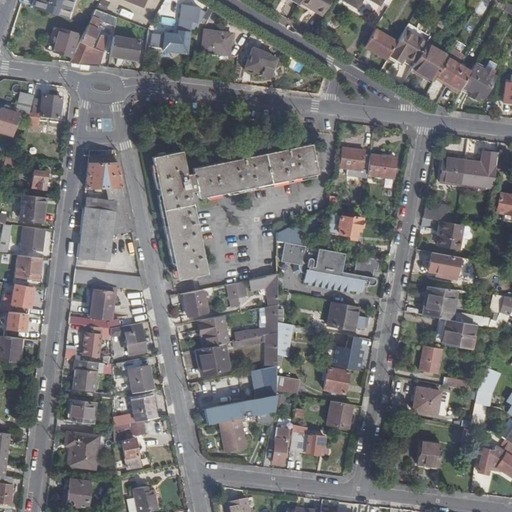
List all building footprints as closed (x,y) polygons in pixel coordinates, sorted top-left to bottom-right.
[(310,9),(322,16),(331,0),(300,0),(301,0),(300,1),(311,7),(310,9)] [(388,8),(392,0),(342,0),(357,9),(362,0),(371,0),(380,5),(381,4),(388,8)] [(509,3),(502,0),(494,0),(493,3),(505,10),(509,3)] [(87,25),(95,9),(90,6),(84,19),(86,20),(84,23),(87,25)] [(198,9),(182,7),(178,36),(165,34),(163,50),(186,53),(190,22),(194,22),(198,9)] [(116,18),(105,13),(102,21),(115,26),(116,18)] [(88,26),(70,63),(98,67),(107,38),(102,36),(96,48),(90,46),(98,30),(95,28),(99,21),(92,17),(88,26)] [(440,19),(437,25),(443,29),(446,23),(440,19)] [(135,37),(147,42),(149,30),(145,28),(137,26),(135,37)] [(71,57),(78,34),(60,29),(53,52),(71,57)] [(376,29),(365,47),(387,60),(389,56),(397,42),(376,29)] [(427,42),(405,29),(397,42),(389,56),(397,61),(402,54),(405,55),(404,57),(415,63),(426,44),(427,42)] [(231,34),(204,30),(202,52),(228,55),(231,34)] [(113,37),(110,56),(136,60),(139,42),(113,37)] [(415,63),(412,68),(434,81),(436,76),(446,59),(448,57),(426,44),(415,63)] [(270,80),(279,59),(252,47),(243,68),(270,80)] [(460,61),(463,54),(452,50),(449,57),(460,61)] [(470,73),(446,59),(436,76),(445,82),(445,83),(449,86),(451,85),(459,90),(465,81),(470,73)] [(474,66),(470,73),(465,81),(461,87),(471,93),(469,97),(476,102),(480,95),(484,97),(494,80),(490,77),(493,71),(486,66),(483,71),(474,66)] [(506,82),(503,101),(511,102),(511,76),(511,77),(510,83),(506,82)] [(29,114),(28,117),(27,128),(38,130),(40,116),(58,118),(61,97),(56,97),(57,92),(50,91),(49,96),(42,95),(41,100),(35,100),(33,114),(29,114)] [(29,114),(33,96),(21,93),(17,108),(20,109),(21,112),(29,114)] [(0,131),(11,135),(18,114),(0,108),(0,131)] [(187,173),(182,150),(153,155),(174,261),(178,260),(180,265),(175,266),(178,278),(208,272),(191,190),(197,189),(199,196),(318,172),(312,143),(192,167),(193,172),(187,173)] [(369,170),(371,155),(364,154),(365,150),(343,147),(340,167),(347,168),(346,174),(361,176),(363,169),(369,170)] [(480,162),(443,158),(439,182),(486,189),(492,190),(497,152),(482,150),(480,162)] [(396,158),(371,154),(371,155),(369,170),(368,174),(394,178),(396,158)] [(16,168),(18,161),(6,157),(4,164),(16,168)] [(118,162),(89,163),(85,188),(107,187),(111,211),(83,207),(77,257),(108,261),(112,234),(116,233),(132,230),(118,162)] [(44,189),(46,173),(33,171),(31,188),(44,189)] [(511,195),(499,193),(497,205),(505,206),(504,213),(503,219),(511,221),(511,215),(511,195)] [(41,223),(44,198),(22,195),(19,220),(41,223)] [(448,206),(425,202),(422,218),(439,221),(445,222),(448,206)] [(362,218),(352,216),(351,218),(340,215),(338,226),(339,226),(338,233),(348,235),(348,237),(355,239),(355,233),(358,234),(362,218)] [(445,222),(439,221),(437,231),(439,232),(437,246),(458,249),(460,239),(462,226),(445,222)] [(11,226),(3,225),(0,238),(0,246),(7,247),(11,226)] [(468,233),(469,227),(462,226),(460,239),(468,240),(470,239),(471,236),(468,233)] [(42,252),(45,230),(23,227),(20,250),(42,252)] [(289,232),(277,232),(277,240),(281,241),(289,241),(289,232)] [(295,267),(296,269),(375,284),(376,281),(374,279),(372,278),(370,277),(372,269),(377,270),(379,260),(357,256),(354,274),(341,272),(345,254),(318,249),(314,267),(312,267),(313,261),(312,259),(311,258),(309,258),(308,259),(307,260),(307,263),(303,263),(306,247),(285,242),(282,260),(294,263),(295,267)] [(455,279),(459,257),(431,252),(428,270),(436,272),(440,272),(440,276),(455,279)] [(38,280),(40,259),(18,256),(15,277),(38,280)] [(144,290),(141,277),(75,269),(74,282),(96,285),(116,287),(144,290)] [(375,284),(296,269),(297,271),(300,274),(303,276),(302,279),(362,291),(363,284),(372,286),(374,285),(375,284)] [(265,276),(250,279),(252,289),(267,286),(269,306),(277,304),(277,273),(269,275),(265,276)] [(240,282),(235,283),(238,296),(246,294),(244,281),(240,282)] [(238,296),(235,283),(227,284),(229,298),(238,296)] [(26,314),(28,314),(29,306),(32,289),(14,285),(12,297),(5,296),(2,311),(9,311),(9,312),(26,314)] [(115,291),(116,287),(96,285),(95,289),(93,288),(92,300),(96,300),(95,304),(92,303),(90,317),(112,320),(116,291),(115,291)] [(452,320),(458,290),(432,287),(431,295),(426,294),(422,314),(439,317),(452,320)] [(203,289),(183,293),(185,306),(187,316),(207,311),(203,289)] [(505,323),(511,307),(511,297),(504,296),(500,313),(497,323),(491,321),(489,326),(495,328),(495,327),(499,329),(502,330),(505,323)] [(354,329),(358,306),(332,301),(328,324),(354,329)] [(277,322),(277,305),(265,307),(265,327),(259,328),(245,332),(246,338),(277,332),(277,322)] [(26,314),(9,312),(8,312),(5,328),(23,330),(26,314)] [(223,315),(202,319),(202,320),(198,321),(200,331),(204,330),(207,346),(224,343),(228,342),(223,315)] [(79,317),(69,316),(68,323),(110,328),(113,328),(112,322),(79,318),(79,317)] [(476,316),(474,324),(476,324),(483,326),(485,326),(486,318),(476,316)] [(452,320),(439,317),(434,341),(470,348),(474,324),(452,320)] [(146,350),(140,323),(121,326),(113,328),(110,328),(111,336),(124,333),(128,354),(146,350)] [(98,356),(101,333),(87,331),(84,354),(98,356)] [(267,340),(267,367),(277,365),(277,355),(277,344),(277,332),(246,338),(237,340),(233,341),(234,347),(261,342),(261,340),(263,340),(263,341),(267,340)] [(235,334),(237,340),(246,338),(245,332),(235,334)] [(357,350),(359,337),(346,335),(345,341),(347,342),(346,348),(338,347),(336,355),(350,357),(348,369),(358,370),(362,351),(357,350)] [(0,361),(18,364),(21,339),(0,336),(0,361)] [(203,347),(197,348),(199,358),(200,358),(204,374),(230,368),(224,343),(207,346),(203,347)] [(441,349),(423,345),(419,370),(436,373),(441,349)] [(97,362),(75,359),(73,369),(74,369),(77,369),(76,378),(73,378),(72,388),(94,391),(97,362)] [(141,367),(140,359),(122,362),(123,370),(129,370),(133,393),(153,389),(149,366),(141,367)] [(479,383),(501,397),(509,378),(498,373),(500,369),(499,369),(501,362),(494,360),(490,370),(486,368),(479,383)] [(267,367),(250,370),(251,374),(251,376),(276,371),(277,371),(277,366),(277,365),(267,367)] [(344,393),(347,371),(327,367),(323,389),(344,393)] [(276,371),(251,376),(255,399),(204,408),(207,423),(219,421),(241,416),(257,413),(274,409),(276,391),(276,371)] [(277,390),(285,392),(297,394),(300,379),(277,374),(277,390)] [(445,378),(445,385),(470,390),(472,383),(445,378)] [(474,402),(487,405),(490,393),(501,398),(501,397),(479,383),(476,391),(474,402)] [(416,388),(412,410),(436,414),(440,391),(414,386),(414,387),(416,388)] [(285,394),(278,392),(276,402),(283,404),(285,394)] [(143,420),(157,418),(153,395),(132,399),(136,422),(143,420)] [(69,399),(66,420),(93,423),(93,413),(89,413),(90,402),(69,399)] [(352,404),(331,400),(326,424),(347,428),(352,404)] [(258,422),(272,424),(272,420),(274,409),(257,413),(258,422)] [(241,416),(219,421),(226,452),(246,448),(241,416)] [(136,422),(114,425),(114,438),(114,442),(123,441),(121,430),(131,428),(132,434),(137,436),(146,434),(143,420),(136,422)] [(276,427),(271,463),(283,464),(289,428),(276,427)] [(462,441),(472,442),(473,430),(464,429),(462,441)] [(0,475),(4,476),(9,433),(0,432),(0,475)] [(70,445),(68,464),(87,467),(91,435),(66,432),(65,444),(70,445)] [(291,443),(290,451),(319,454),(320,443),(324,443),(325,436),(292,432),(291,443)] [(136,438),(123,441),(128,469),(141,466),(136,438)] [(437,466),(440,444),(419,441),(416,464),(437,466)] [(510,477),(511,472),(511,445),(507,442),(502,451),(494,446),(491,451),(483,449),(479,465),(479,468),(478,472),(488,474),(489,468),(490,465),(496,467),(495,470),(500,471),(510,477)] [(10,484),(11,477),(4,476),(0,475),(0,503),(11,505),(13,485),(10,484)] [(69,478),(65,505),(86,508),(89,481),(69,478)] [(147,490),(146,485),(134,488),(138,511),(158,509),(154,489),(149,490),(147,490)] [(249,511),(247,498),(228,502),(230,511),(249,511)]
